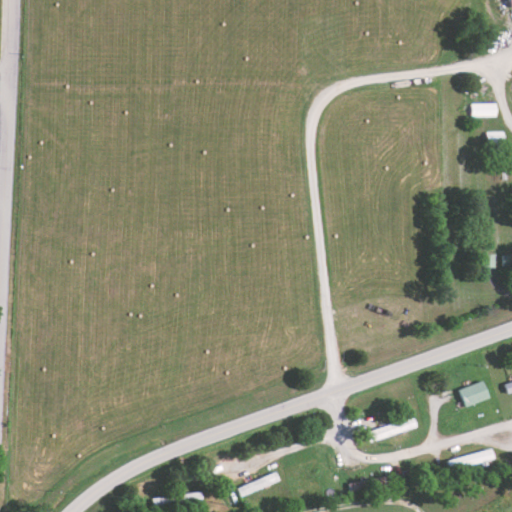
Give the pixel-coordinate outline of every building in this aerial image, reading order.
[(472,116),(497,116),(497,103),(471,103),(472,116)] [(487,143),(505,142),(505,131),(487,131),(487,143)] [(490,398),(486,380),(460,387),(465,405),(490,398)] [(371,430),(375,440),(418,425),(414,415),(371,430)] [(452,471),(496,458),(493,447),(448,459),(452,471)]
